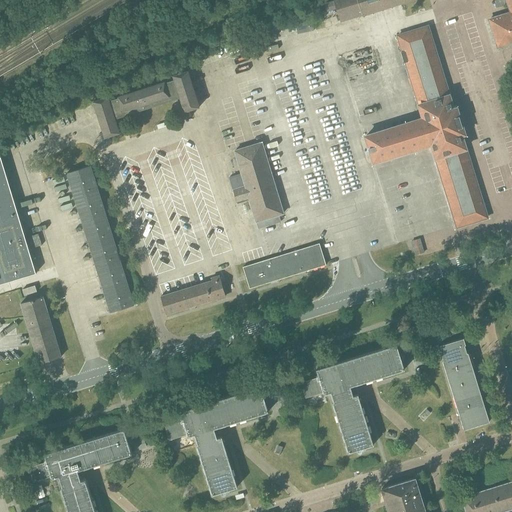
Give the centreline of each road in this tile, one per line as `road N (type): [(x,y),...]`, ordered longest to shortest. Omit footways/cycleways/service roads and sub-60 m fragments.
road 1 (unclassified): [(0,405),(511,245)]
road 2 (unknown): [(24,140),(100,373)]
road 3 (unknown): [(434,11),(511,235)]
road 4 (unknown): [(180,268),(237,240),(199,119)]
road 5 (unknown): [(328,44),(363,172),(363,198),(343,220)]
road 6 (unknown): [(262,66),(307,207),(343,220)]
road 7 (unknown): [(343,220),(292,51)]
road 8 (unknown): [(464,260),(511,413)]
road 9 (unknown): [(137,147),(180,268)]
road 10 (unknown): [(114,158),(151,279)]
